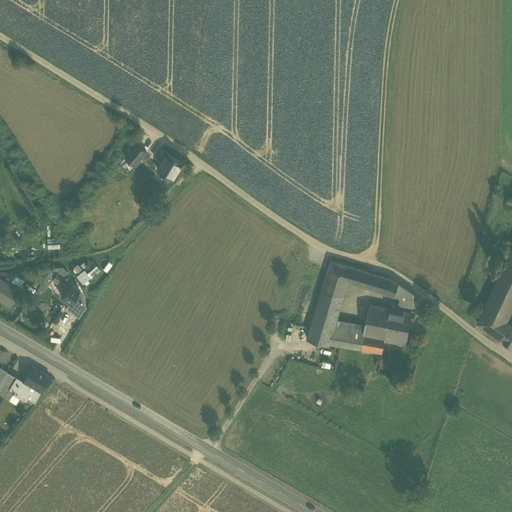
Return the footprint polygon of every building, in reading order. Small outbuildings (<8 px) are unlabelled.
[(137,143),(126,157),(135,165),(147,151),(137,143)] [(158,168),(173,178),(182,162),(168,153),(158,168)] [(149,166),(139,180),(159,193),(168,180),(149,166)] [(511,247),(477,322),(504,340),(511,326),(511,324),(506,321),(511,309),(511,247)] [(330,260),(321,290),(343,297),(348,281),(364,286),(368,272),(362,269),(330,260)] [(71,284),(69,282),(69,281),(64,276),(67,272),(62,267),(57,272),(52,279),(63,289),(63,290),(65,291),(63,295),(61,297),(69,303),(73,297),(79,290),(71,284)] [(43,280),(49,284),(52,279),(57,272),(52,268),(43,280)] [(90,276),(85,268),(76,274),(82,282),(90,276)] [(378,274),(368,272),(364,286),(373,288),(378,274)] [(398,305),(411,308),(414,293),(399,282),(390,278),(378,274),(373,288),(387,292),(394,296),(399,299),(398,305)] [(0,299),(9,305),(17,290),(0,279),(0,299)] [(329,345),(329,344),(337,319),(343,297),(321,290),(307,338),(329,345)] [(65,308),(78,318),(86,307),(73,297),(69,303),(65,308)] [(385,338),(406,342),(411,313),(369,304),(365,324),(362,334),(385,338)] [(365,324),(337,319),(329,344),(382,353),(385,338),(362,334),(365,324)] [(32,366),(23,381),(19,379),(17,382),(19,383),(14,392),(13,391),(12,393),(25,401),(27,398),(34,402),(40,392),(50,376),(32,366)] [(19,379),(7,372),(0,384),(0,394),(4,397),(9,389),(13,391),(14,392),(19,383),(17,382),(19,379)]
